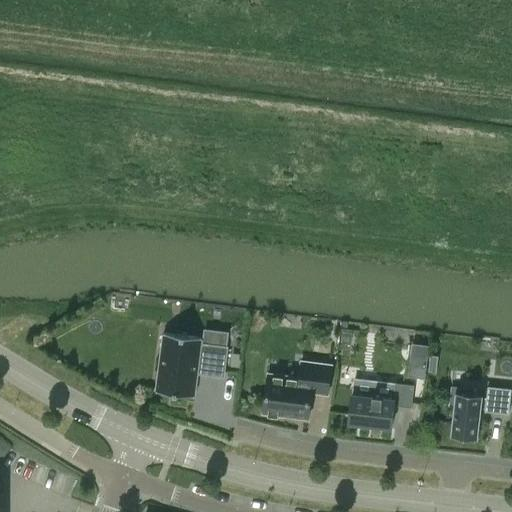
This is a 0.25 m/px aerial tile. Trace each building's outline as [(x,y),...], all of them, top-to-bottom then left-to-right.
[(163,333),(156,392),(194,396),(197,373),(223,376),(227,347),(201,344),(202,338),(163,333)] [(232,353),(231,366),(240,367),(242,354),(232,353)] [(430,355),(428,370),(436,371),(438,356),(430,355)] [(299,377),(268,373),(263,412),(268,413),(268,415),(278,416),(278,414),(309,418),(312,392),(328,394),(332,364),(302,361),(299,377)] [(410,364),(409,376),(425,378),(426,366),(410,364)] [(352,394),(348,423),(391,428),(394,405),(411,408),(414,385),(395,383),(393,398),(352,394)] [(468,390),(453,388),(450,406),(454,407),(450,435),(478,438),(481,409),(485,409),(485,411),(509,414),(511,389),(488,386),(486,397),(483,397),(483,395),(467,393),(468,390)]
